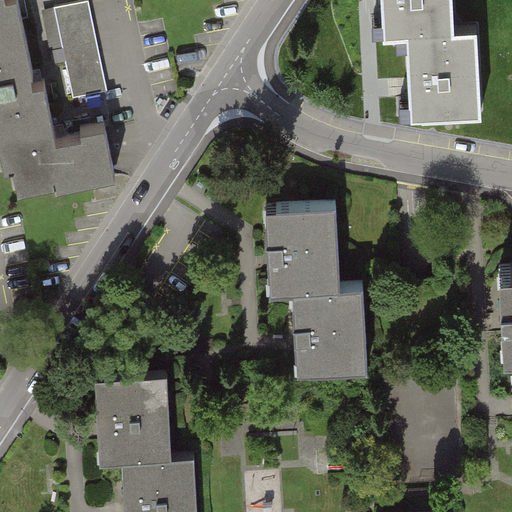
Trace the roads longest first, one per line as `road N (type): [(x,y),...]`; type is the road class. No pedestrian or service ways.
road 1 (residential): [(0,418),(233,79)]
road 2 (residential): [(511,175),(328,138),(233,79)]
